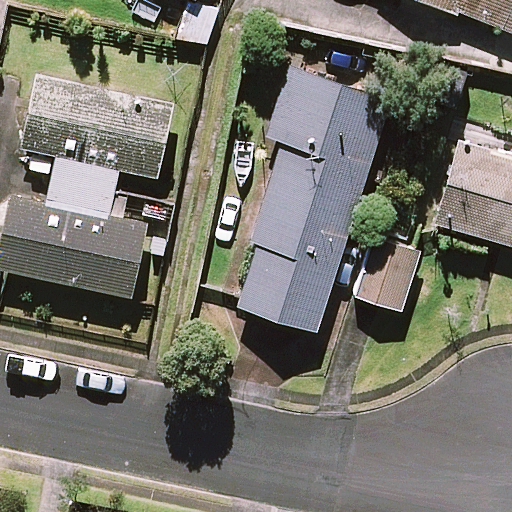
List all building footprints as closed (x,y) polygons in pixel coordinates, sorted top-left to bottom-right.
[(217,10),(191,0),(189,0),(177,34),(204,45),(217,10)] [(511,0),(431,0),(511,32),(511,0)] [(394,93),(289,61),(266,135),(280,139),(250,238),(257,240),(237,304),(316,328),(350,220),(355,221),(394,93)] [(168,103),(35,75),(20,148),(56,156),(46,201),(10,193),(0,238),(0,266),(132,295),(148,221),(108,213),(118,167),(153,174),(168,103)] [(511,157),(457,142),(434,221),(511,243),(511,157)] [(419,251),(375,236),(355,294),(400,309),(419,251)]
